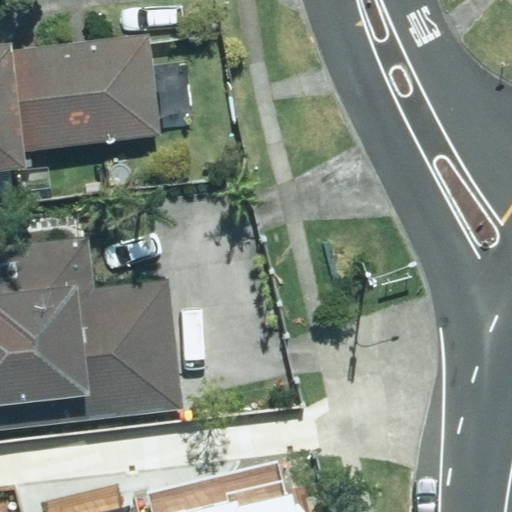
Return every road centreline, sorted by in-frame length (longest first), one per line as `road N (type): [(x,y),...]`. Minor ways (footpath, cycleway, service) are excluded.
road 1 (residential): [(511,304),(455,242),(407,162),(366,66),(349,0)]
road 2 (residential): [(398,0),(467,119),(511,159)]
